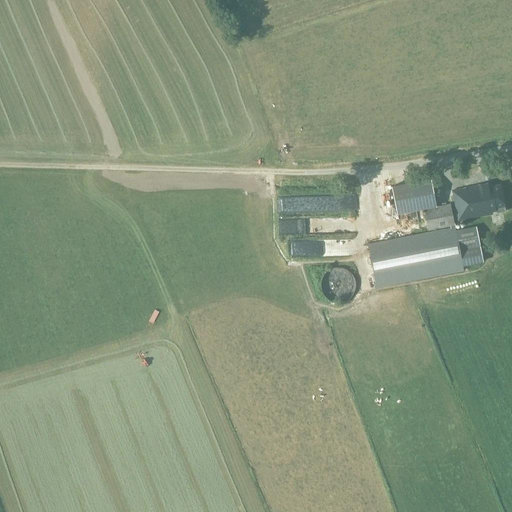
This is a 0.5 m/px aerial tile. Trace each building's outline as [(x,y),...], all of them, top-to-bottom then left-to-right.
[(242,49),(246,61),(250,59),(247,47),(242,49)] [(268,57),(258,58),(260,71),(270,70),(268,57)] [(276,88),(266,90),(267,98),(277,96),(276,88)] [(429,178),(391,186),(396,214),(435,206),(429,178)] [(490,183),(452,191),(456,211),(451,212),(450,205),(424,210),(428,231),(454,226),(453,219),(458,218),(458,221),(506,211),(500,184),(491,186),(490,183)] [(374,219),(373,232),(387,233),(387,219),(374,219)] [(476,227),(455,231),(455,228),(396,240),(367,246),(376,287),(404,282),(463,270),(462,266),(483,262),(480,245),(476,227)] [(336,242),(291,242),(291,254),(302,254),(302,253),(309,253),(309,250),(327,250),(345,250),(345,241),(336,241),(336,242)]
